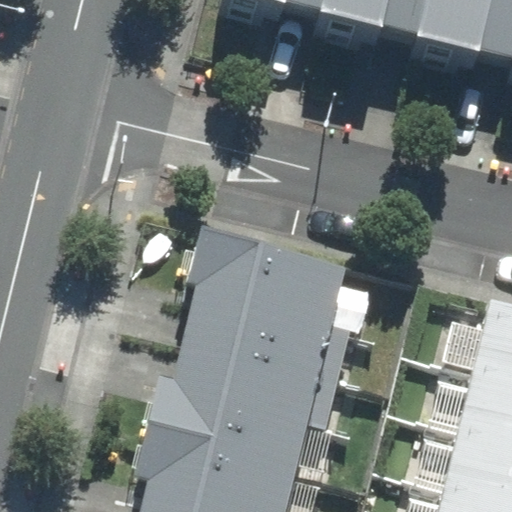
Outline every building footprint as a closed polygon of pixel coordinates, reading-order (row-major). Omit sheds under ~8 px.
[(327,0),(221,0),(216,20),(316,45),(327,0)] [(433,0),(327,0),(316,45),(416,69),(433,0)] [(511,0),(433,0),(416,69),(511,92),(511,0)] [(202,247),(178,345),(324,381),(348,283),(202,247)] [(511,329),(490,324),(475,385),(511,393),(511,329)] [(157,391),(145,441),(300,479),(324,381),(178,345),(166,393),(157,391)] [(511,393),(475,385),(461,443),(511,455),(511,393)] [(143,485),(136,511),(291,511),(300,479),(145,441),(135,483),(143,485)] [(511,511),(511,455),(461,443),(447,501),(491,511),(511,511)] [(491,511),(447,501),(444,511),(491,511)]
